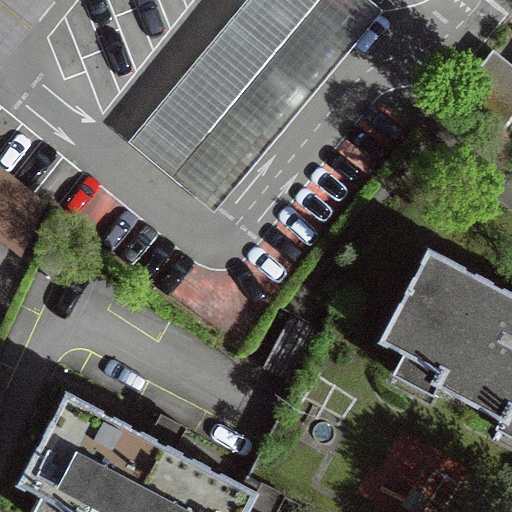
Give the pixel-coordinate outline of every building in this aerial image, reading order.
[(248,0),(130,142),(213,212),(381,12),(366,0),(248,0)] [(0,232),(17,246),(38,201),(0,170),(0,232)] [(428,251),(380,343),(436,373),(430,384),(467,404),(508,425),(511,417),(511,295),(428,251)] [(337,334),(398,366),(404,355),(380,343),(332,313),(322,332),(296,383),(241,486),(256,494),(247,511),(277,511),(284,498),(258,485),(337,334)] [(322,332),(292,316),(266,367),(296,383),(322,332)] [(245,511),(255,494),(66,394),(17,486),(67,511),(245,511)] [(161,415),(149,438),(174,451),(186,428),(161,415)] [(255,494),(245,511),(247,511),(256,494),(255,494)]
